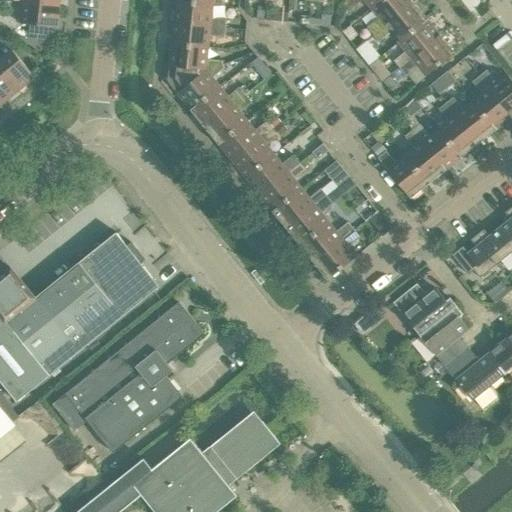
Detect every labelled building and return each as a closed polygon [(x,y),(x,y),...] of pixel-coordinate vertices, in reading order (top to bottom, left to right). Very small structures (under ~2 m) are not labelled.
[(362,0),(370,9),(381,0),(351,0),(348,7),(351,9),(361,0),(362,0)] [(372,35),(412,3),(413,2),(410,0),(381,0),(370,9),(378,18),(366,28),(372,35)] [(176,1),(173,22),(225,28),(226,19),(212,17),(213,5),(176,1)] [(57,27),(59,9),(59,6),(22,2),(20,24),(57,27)] [(372,35),(378,42),(390,33),(397,43),(426,19),(413,2),(412,3),(372,35)] [(426,19),(397,43),(405,52),(393,61),(399,69),(440,36),(426,19)] [(173,22),(171,44),(208,48),(209,36),(224,38),(225,28),(173,22)] [(440,36),(399,69),(405,76),(417,67),(425,77),(454,53),(440,36)] [(171,44),(168,67),(205,70),(205,71),(223,65),(222,62),(207,60),(208,48),(171,44)] [(0,60),(0,67),(18,91),(35,77),(13,50),(0,60)] [(206,71),(177,95),(190,111),(219,87),(212,79),(224,69),(223,65),(205,71),(206,71)] [(0,100),(2,103),(18,91),(0,67),(0,100)] [(168,67),(167,82),(177,95),(206,71),(205,71),(205,70),(168,67)] [(479,76),(511,116),(511,81),(506,74),(496,82),(487,71),(479,76)] [(472,102),(495,131),(511,117),(511,116),(479,76),(472,83),(481,94),(472,102)] [(204,128),(245,95),(239,88),(227,97),(219,87),(190,111),(204,128)] [(218,145),(247,122),(239,112),(251,103),(245,95),(204,128),(218,145)] [(446,104),(478,144),(495,131),(472,102),(462,109),(453,98),(446,104)] [(438,129),(462,158),(478,144),(446,104),(438,110),(448,121),(438,129)] [(282,121),(273,129),(281,138),(290,131),(282,121)] [(231,162),(272,129),(266,122),(254,131),(247,122),(218,145),(231,162)] [(412,131),(445,172),(462,158),(438,129),(429,136),(420,125),(412,131)] [(272,129),(231,162),(245,179),(274,155),(266,146),(278,137),(272,129)] [(404,156),(428,185),(445,172),(412,131),(405,137),(414,148),(404,156)] [(428,185),(404,156),(395,164),(386,152),(378,159),(410,199),(428,185)] [(258,196),(299,163),(293,155),(282,165),(274,155),(245,179),(258,196)] [(337,188),(350,178),(336,161),(324,171),(337,188)] [(272,213),(301,189),(294,180),(305,171),(299,163),(258,196),(272,213)] [(286,230),(326,197),(320,190),(309,199),(301,189),(272,213),(286,230)] [(326,197),(286,230),(313,263),(354,231),(348,223),(336,233),(321,214),(332,204),(326,197)] [(500,228),(511,243),(511,207),(505,213),(511,220),(500,228)] [(511,252),(511,243),(500,228),(489,237),(484,230),(474,237),(480,244),(469,253),(463,247),(452,255),(468,275),(474,270),(480,278),(511,252)] [(354,231),(313,263),(327,281),(356,258),(348,247),(359,238),(354,231)] [(96,244),(95,244),(94,244),(93,245),(92,245),(92,246),(91,247),(91,249),(91,251),(92,252),(35,298),(10,268),(0,276),(0,381),(17,402),(159,287),(140,263),(144,260),(130,243),(126,246),(115,233),(100,245),(99,244),(98,244),(96,244)] [(420,335),(456,306),(450,297),(446,300),(436,289),(427,296),(417,284),(393,303),(420,335)] [(178,302),(115,353),(65,394),(113,453),(182,396),(164,374),(165,366),(204,334),(178,302)] [(446,368),(464,353),(469,349),(459,337),(469,329),(459,317),(463,314),(456,306),(420,335),(446,368)] [(511,335),(489,354),(505,375),(511,369),(511,335)] [(464,353),(446,368),(472,401),(505,375),(489,354),(479,361),(469,349),(464,353)] [(0,437),(15,426),(0,408),(0,437)] [(119,511),(141,495),(148,503),(154,511),(217,511),(237,496),(229,486),(280,444),(266,427),(254,411),(210,447),(216,454),(208,460),(191,438),(178,449),(152,469),(144,459),(77,511),(119,511)]
